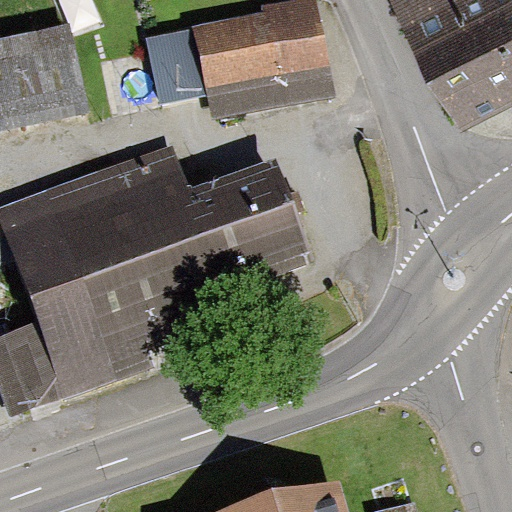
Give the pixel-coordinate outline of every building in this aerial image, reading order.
[(265,18),(147,42),(161,111),(207,102),(212,126),(337,102),(317,0),(264,11),(265,18)] [(511,0),(396,0),(462,122),(511,95),(511,0)] [(0,140),(89,121),(69,31),(0,46),(0,140)] [(173,151),(0,212),(0,226),(37,329),(0,341),(0,397),(10,425),(156,374),(150,356),(241,324),(232,299),(311,271),(275,170),(190,200),(173,151)] [(349,511),(343,489),(261,511),(349,511)]
